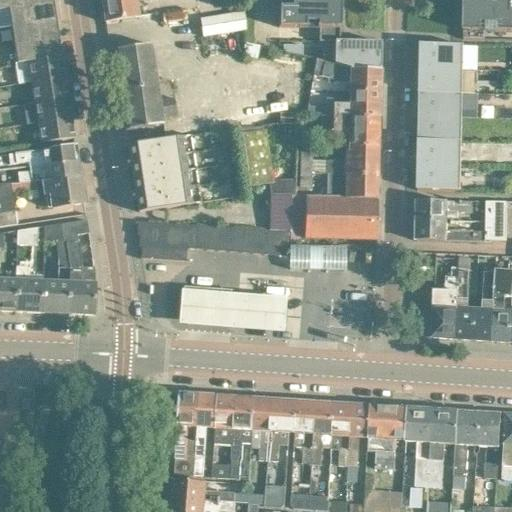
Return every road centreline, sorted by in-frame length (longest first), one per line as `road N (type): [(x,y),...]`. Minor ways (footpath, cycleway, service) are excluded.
road 1 (residential): [(387,371),(396,0)]
road 2 (unclassified): [(77,0),(124,299),(123,354)]
road 3 (tertiary): [(387,371),(123,354)]
road 4 (unclassified): [(12,349),(4,511)]
road 5 (unclassified): [(123,354),(111,511)]
road 6 (tertiary): [(511,379),(387,371)]
